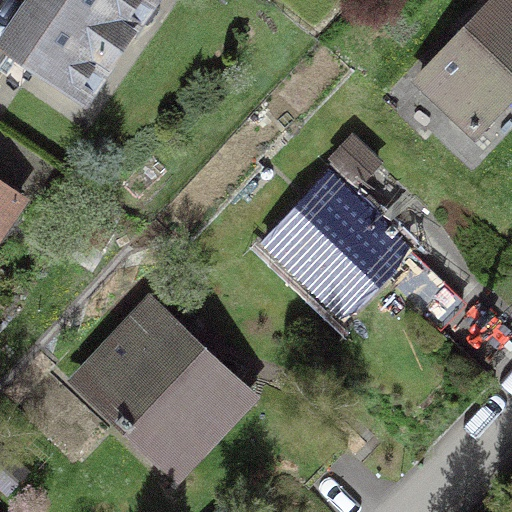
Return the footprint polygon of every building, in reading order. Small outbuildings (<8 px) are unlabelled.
[(42,0),(11,46),(77,92),(140,0),(42,0)] [(511,0),(495,0),(419,80),(474,132),(511,91),(511,0)] [(330,174),(264,243),(342,317),(383,274),(437,326),(462,300),(330,174)] [(0,228),(20,199),(0,185),(0,228)] [(247,391),(155,305),(86,379),(170,456),(195,429),(204,438),(247,391)] [(260,457),(305,496),(345,449),(300,410),(260,457)]
